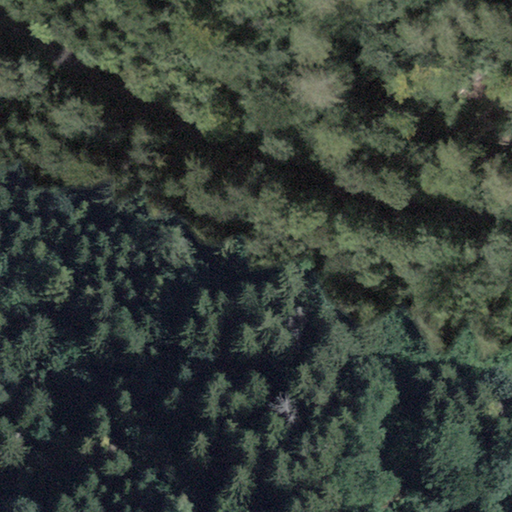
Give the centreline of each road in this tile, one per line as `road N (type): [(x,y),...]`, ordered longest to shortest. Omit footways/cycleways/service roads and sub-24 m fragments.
road 1 (unclassified): [(511,214),(400,207),(289,171),(149,108),(0,21)]
road 2 (track): [(0,317),(185,361),(309,373),(424,358),(511,364)]
